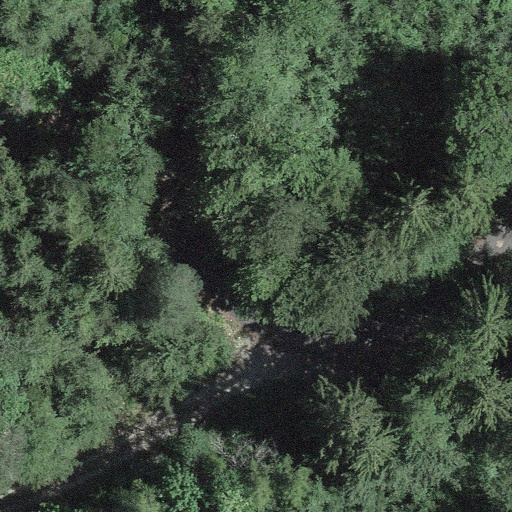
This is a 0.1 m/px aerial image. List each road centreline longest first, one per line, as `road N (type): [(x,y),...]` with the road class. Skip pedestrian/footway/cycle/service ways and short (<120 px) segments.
road 1 (track): [(511,248),(471,293),(415,327),(326,336),(224,272),(186,174),(200,86),(271,0)]
road 2 (track): [(0,510),(96,472),(326,336)]
